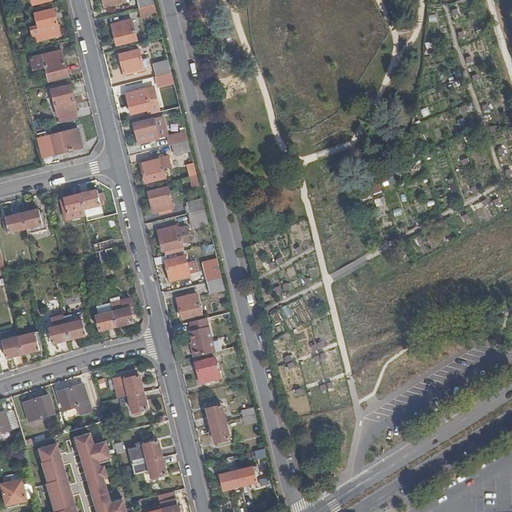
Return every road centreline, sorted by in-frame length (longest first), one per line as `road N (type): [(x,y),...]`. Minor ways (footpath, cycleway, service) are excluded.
road 1 (residential): [(165,0),(294,511)]
road 2 (primary): [(511,389),(315,511)]
road 3 (residential): [(117,162),(163,339)]
road 4 (residential): [(163,339),(204,511)]
road 5 (primary): [(360,511),(511,420)]
road 6 (residential): [(163,339),(0,387)]
road 7 (residential): [(78,0),(117,162)]
road 8 (residential): [(0,191),(117,162)]
